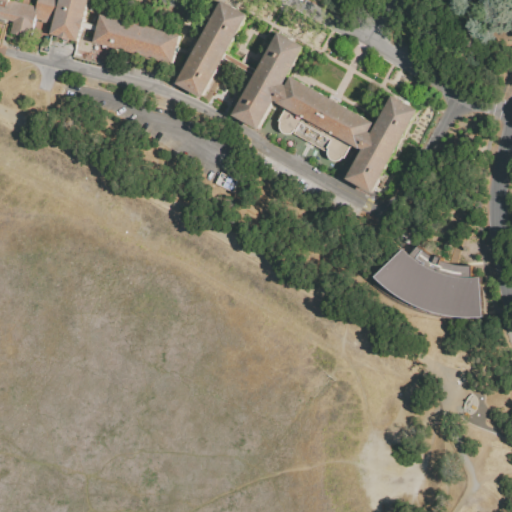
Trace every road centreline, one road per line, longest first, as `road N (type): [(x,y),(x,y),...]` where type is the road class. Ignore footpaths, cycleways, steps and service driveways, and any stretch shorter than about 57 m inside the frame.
road 1 (residential): [(170,94),(384,207),(457,100)]
road 2 (residential): [(511,118),(497,201),(511,304)]
road 3 (residential): [(511,108),(457,100),(370,42)]
